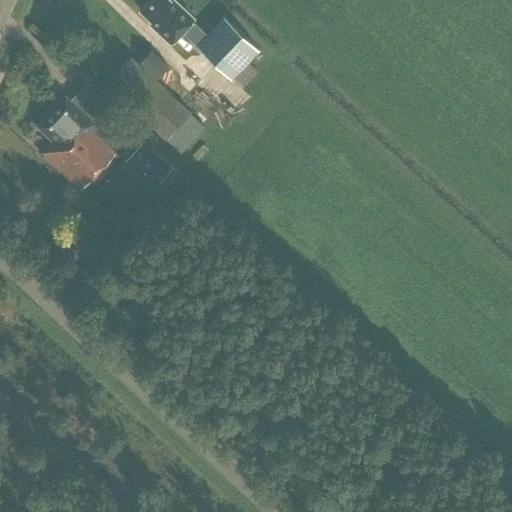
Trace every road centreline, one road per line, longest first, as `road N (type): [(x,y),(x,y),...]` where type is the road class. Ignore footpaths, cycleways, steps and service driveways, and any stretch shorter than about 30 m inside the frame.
road 1 (unclassified): [(273,511),(0,259)]
road 2 (track): [(0,405),(115,511)]
